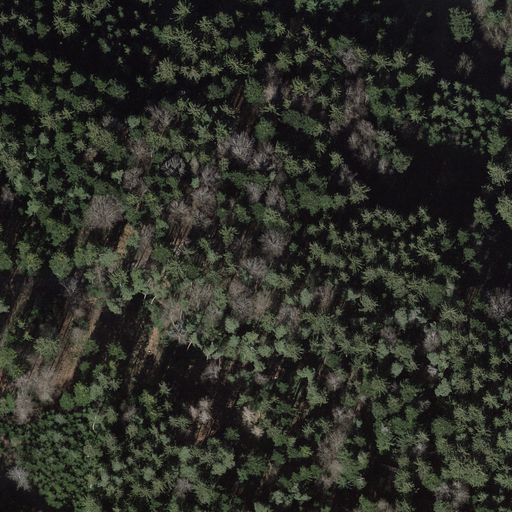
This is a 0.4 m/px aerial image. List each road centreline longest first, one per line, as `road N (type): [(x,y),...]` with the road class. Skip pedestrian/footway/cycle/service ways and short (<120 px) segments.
road 1 (track): [(511,310),(246,235),(208,237),(131,272),(63,284),(0,279)]
road 2 (track): [(68,0),(265,27),(412,77),(511,96)]
